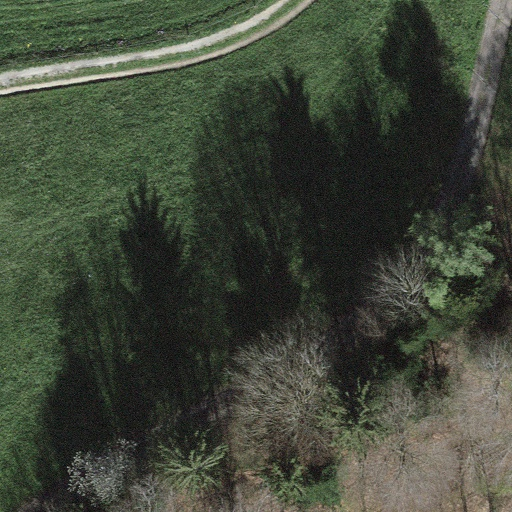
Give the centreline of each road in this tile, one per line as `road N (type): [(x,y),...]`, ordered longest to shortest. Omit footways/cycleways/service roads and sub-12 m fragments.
road 1 (track): [(504,0),(459,167),(443,207),(392,281),(349,321),(46,511)]
road 2 (track): [(297,0),(253,31),(174,58),(0,85)]
